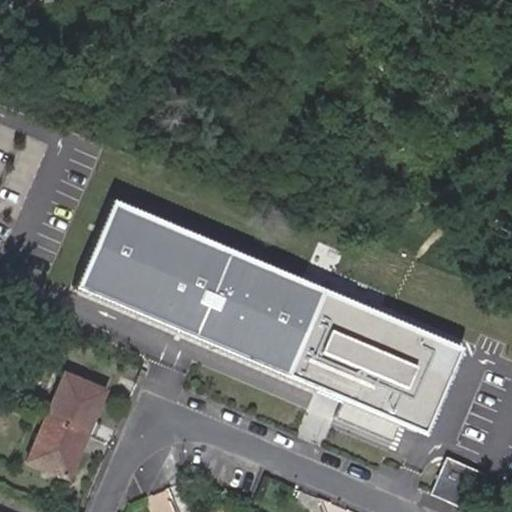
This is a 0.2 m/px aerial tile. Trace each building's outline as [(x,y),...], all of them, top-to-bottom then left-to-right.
[(404,0),(443,20),(453,0),(404,0)] [(113,200),(77,287),(427,438),(465,350),(113,200)] [(23,310),(9,303),(0,324),(0,336),(9,341),(23,310)] [(46,417),(89,435),(108,391),(64,374),(46,417)] [(70,480),(89,435),(46,417),(27,462),(70,480)] [(491,473),(449,455),(434,491),(475,509),(491,473)]
